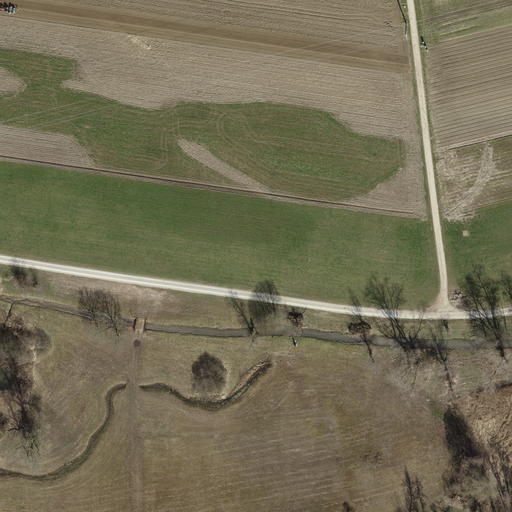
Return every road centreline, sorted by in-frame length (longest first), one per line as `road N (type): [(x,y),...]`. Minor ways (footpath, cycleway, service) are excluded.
road 1 (track): [(511,310),(343,309),(0,257)]
road 2 (track): [(446,312),(410,0)]
